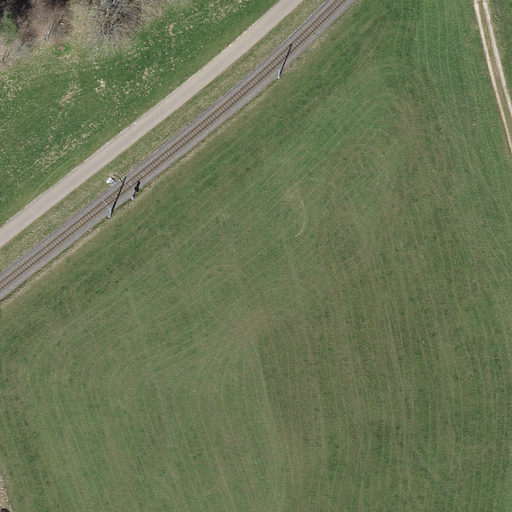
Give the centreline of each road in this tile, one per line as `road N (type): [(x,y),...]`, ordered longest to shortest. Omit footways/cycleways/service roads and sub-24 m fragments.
road 1 (track): [(0,237),(290,0)]
road 2 (track): [(477,0),(511,127)]
